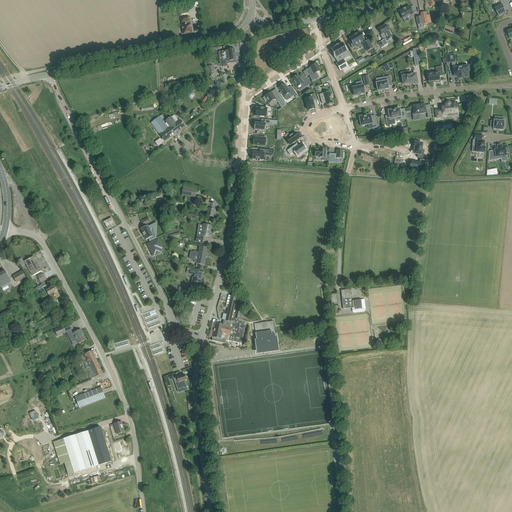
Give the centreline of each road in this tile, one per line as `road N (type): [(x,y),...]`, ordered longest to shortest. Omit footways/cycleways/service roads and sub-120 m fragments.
road 1 (unclassified): [(143,511),(130,420),(103,355),(39,240),(5,228)]
road 2 (unclassified): [(202,335),(173,318),(48,74)]
road 3 (tertiary): [(202,335),(226,251),(242,93)]
road 4 (tertiary): [(48,74),(227,37),(249,20)]
road 5 (tertiary): [(210,511),(195,406),(202,335)]
road 6 (residential): [(479,87),(345,110)]
